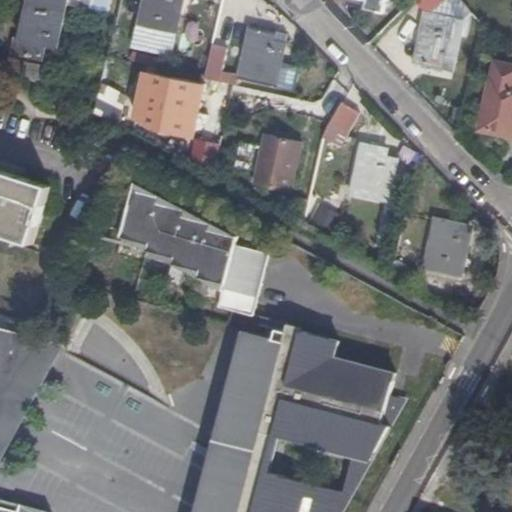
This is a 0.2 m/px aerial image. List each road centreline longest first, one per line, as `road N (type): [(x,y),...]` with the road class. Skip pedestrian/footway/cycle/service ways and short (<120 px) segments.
road 1 (residential): [(292,0),(511,208)]
road 2 (residential): [(511,297),(394,511)]
